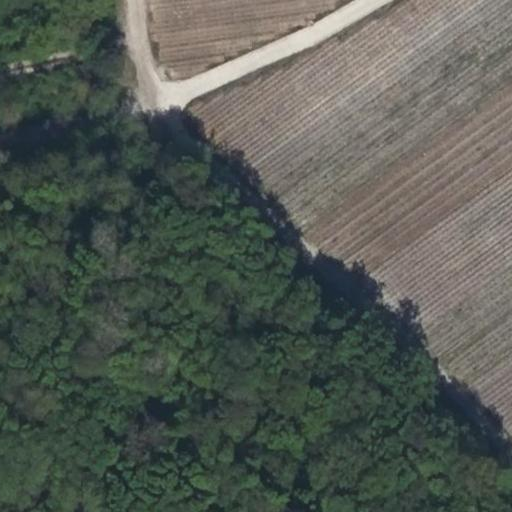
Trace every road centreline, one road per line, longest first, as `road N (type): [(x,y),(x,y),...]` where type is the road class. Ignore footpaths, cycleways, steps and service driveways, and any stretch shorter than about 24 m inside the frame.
road 1 (track): [(159,108),(146,363),(106,511)]
road 2 (track): [(378,0),(159,108)]
road 3 (track): [(159,108),(0,147)]
